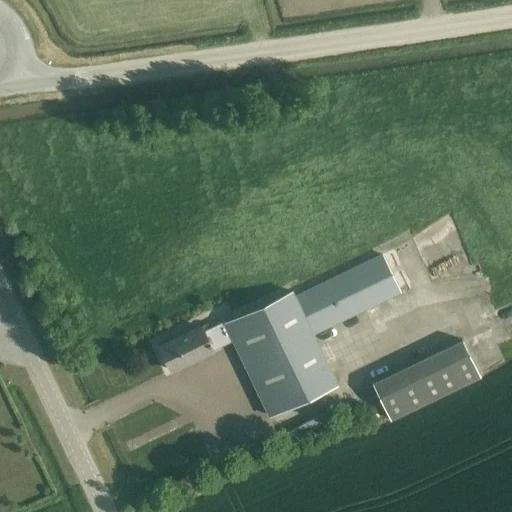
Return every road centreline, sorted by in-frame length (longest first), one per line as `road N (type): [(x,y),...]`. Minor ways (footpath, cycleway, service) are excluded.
road 1 (tertiary): [(17,81),(511,23)]
road 2 (tertiary): [(104,511),(0,292)]
